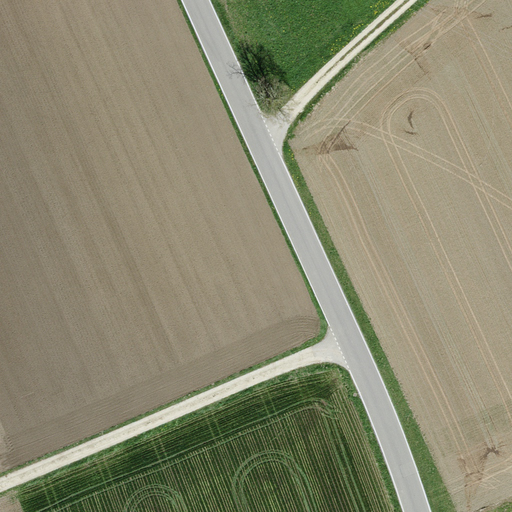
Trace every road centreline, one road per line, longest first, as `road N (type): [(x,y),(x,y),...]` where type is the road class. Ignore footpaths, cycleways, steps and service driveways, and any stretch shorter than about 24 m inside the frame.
road 1 (tertiary): [(197,0),(383,414),(417,511)]
road 2 (track): [(350,338),(0,485)]
road 3 (track): [(406,0),(313,84),(262,144)]
